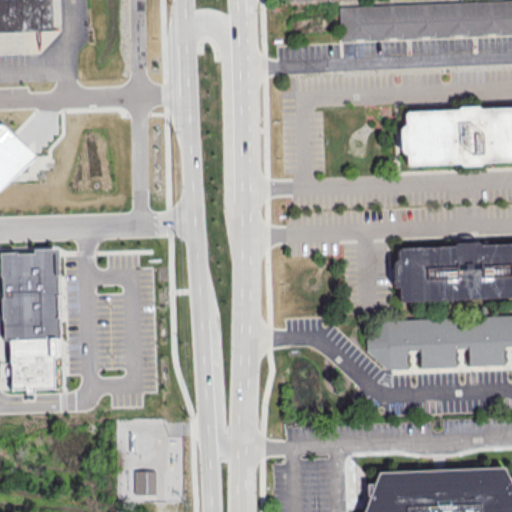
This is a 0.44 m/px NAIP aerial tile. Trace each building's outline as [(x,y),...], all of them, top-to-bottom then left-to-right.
[(49,0),(0,0),(0,31),(51,29),(49,0)] [(511,0),(484,0),(338,6),(339,41),(511,33),(511,0)] [(402,115),(402,126),(400,126),(398,129),(398,150),(400,153),(404,154),(404,162),(405,165),(409,165),(458,163),(458,165),(460,166),(477,165),(479,164),(480,162),(511,160),(511,107),(477,109),(476,107),(475,106),(458,107),(456,108),(455,110),(405,112),(403,113),(402,115)] [(0,189),(33,157),(2,126),(0,126),(0,189)] [(395,252),(396,260),(392,261),(390,264),(391,285),(393,288),(397,289),(397,299),(398,301),(401,302),(511,297),(511,243),(478,245),(477,243),(475,242),(454,243),(452,244),(452,246),(398,249),(396,250),(395,252)] [(0,252),(0,319),(1,319),(2,340),(6,340),(7,363),(8,363),(9,390),(23,390),(23,394),(31,393),(31,388),(52,388),(51,357),(53,357),(53,355),(58,355),(56,317),(55,317),(54,296),(56,296),(55,276),(57,276),(56,248),(31,249),(31,253),(14,254),(14,252),(0,252)] [(511,314),(384,320),(365,340),(365,350),(387,369),(405,368),(404,348),(418,348),(419,368),(454,367),(453,347),(466,347),(467,367),(503,365),(502,346),(511,346),(511,314)] [(134,494),(154,493),(154,470),(134,470),(134,494)] [(511,511),(361,511),(366,501),(365,486),(372,485),(375,475),(501,470),(507,479),(511,479),(511,511)]
